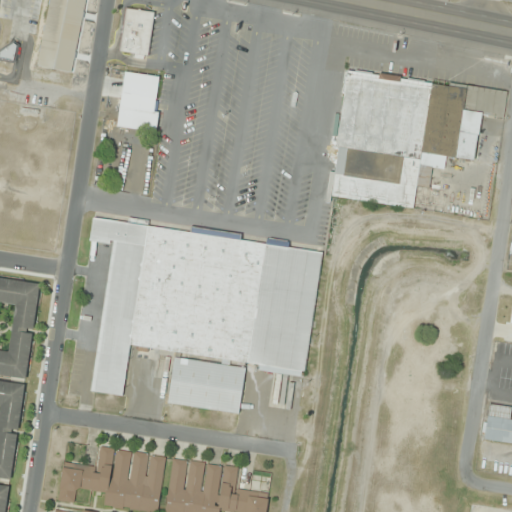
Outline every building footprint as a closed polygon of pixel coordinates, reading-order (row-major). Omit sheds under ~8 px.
[(48,0),(37,67),(72,74),(85,0),(48,0)] [(154,12),(125,8),(119,52),(148,56),(154,12)] [(116,127),(153,132),(160,76),(123,72),(116,127)] [(479,114),(503,117),(507,91),(346,73),(331,198),(412,207),(415,186),(428,187),(431,168),(445,170),(447,158),(474,161),(479,114)] [(304,377),(321,256),(288,251),(289,244),(149,224),(149,222),(95,214),(91,238),(111,241),(90,390),(120,394),(127,347),(172,354),(165,404),(235,415),(242,368),(304,377)] [(0,376),(26,380),(39,284),(0,278),(0,376)] [(0,478),(11,480),(24,384),(0,381),(0,478)] [(511,421),(509,421),(511,407),(486,404),(482,441),(511,444),(511,421)] [(158,511),(165,456),(99,448),(97,468),(62,464),(58,502),(75,504),(77,490),(105,493),(103,508),(137,511),(158,511)] [(237,467),(171,459),(165,511),(265,511),(268,494),(235,490),(237,467)] [(0,511),(4,511),(8,486),(0,485),(0,511)]
